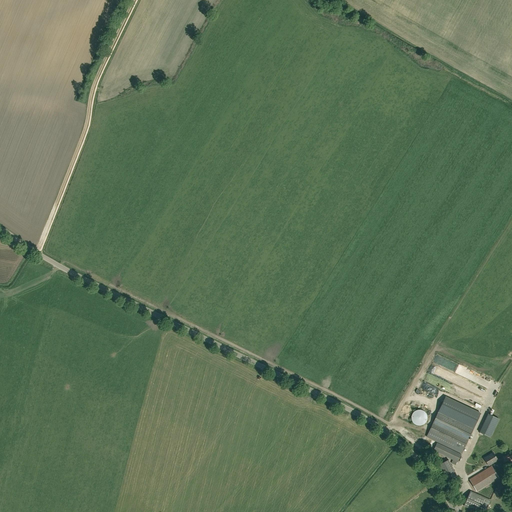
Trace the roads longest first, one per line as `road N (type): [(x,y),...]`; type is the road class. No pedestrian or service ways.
road 1 (unclassified): [(454,511),(416,456),(374,423),(0,230)]
road 2 (track): [(133,0),(96,75),(35,253)]
